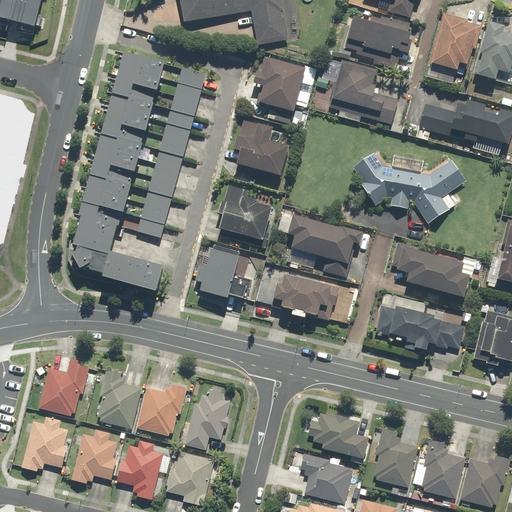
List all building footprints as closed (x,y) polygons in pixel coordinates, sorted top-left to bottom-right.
[(0,0),(0,25),(9,28),(11,23),(16,0),(0,0)] [(20,32),(33,36),(34,30),(37,31),(44,0),(16,0),(11,23),(21,26),(20,32)] [(288,40),(281,0),(179,0),(184,23),(252,11),(258,45),(288,40)] [(418,0),(420,0),(419,0),(390,0),(387,12),(411,18),(416,0),(418,0)] [(426,77),(453,85),(459,64),(467,66),(472,49),(476,50),(482,28),(467,23),(468,20),(443,13),(426,77)] [(370,23),(355,19),(346,48),(356,51),(355,55),(374,60),(373,65),(396,71),(401,53),(409,55),(411,48),(408,47),(411,34),(408,33),(410,25),(383,17),(381,23),(371,20),(370,23)] [(505,27),(489,22),(474,74),(496,80),(499,70),(509,74),(511,64),(511,35),(503,33),(505,27)] [(161,239),(205,79),(125,57),(72,255),(81,273),(157,294),(164,269),(110,254),(117,227),(161,239)] [(306,69),(266,58),(262,74),(257,73),(254,84),(262,86),(257,103),(294,113),(306,69)] [(315,88),(326,92),(331,93),(330,96),(333,97),(330,107),(340,110),(338,116),(360,122),(361,116),(391,125),(395,112),(401,114),(403,106),(397,104),(398,101),(374,94),(377,87),(372,85),(377,70),(347,61),(346,65),(329,60),(324,78),(318,76),(315,88)] [(426,104),(420,128),(477,144),(479,138),(509,146),(511,135),(511,112),(498,109),(496,116),(484,113),(486,105),(468,100),(467,105),(460,103),(458,113),(426,104)] [(17,110),(0,106),(0,210),(22,123),(20,118),(16,114),(17,110)] [(292,117),(269,110),(267,119),(289,125),(292,117)] [(281,177),(288,146),(269,142),(272,131),(243,124),(240,137),(237,137),(233,150),(240,152),(235,171),(260,177),(261,172),(281,177)] [(502,146),(486,142),(482,154),(499,158),(502,146)] [(467,181),(452,160),(429,177),(421,175),(423,161),(394,156),(391,169),(385,168),(374,154),(354,168),(367,185),(363,188),(376,206),(387,198),(392,199),(391,207),(408,210),(410,202),(414,203),(430,224),(456,205),(448,195),(467,181)] [(249,192),(229,186),(224,204),(221,204),(218,214),(223,216),(220,229),(221,229),(219,236),(265,249),(275,214),(272,214),(273,209),(256,204),(258,200),(247,198),(249,192)] [(345,228),(344,231),(283,213),(278,231),(295,236),(291,249),(327,259),(323,271),(347,278),(350,267),(348,266),(354,244),(360,246),(364,233),(345,228)] [(511,221),(508,220),(502,243),(505,244),(495,286),(511,289),(511,221)] [(463,259),(462,263),(420,252),(421,247),(397,241),(391,265),(398,267),(397,270),(409,273),(406,284),(465,299),(475,262),(463,259)] [(230,296),(244,299),(247,286),(240,284),(241,279),(235,277),(240,257),(211,250),(207,267),(199,265),(195,282),(203,284),(201,293),(229,300),(230,296)] [(262,281),(256,302),(271,306),(271,308),(283,311),(284,308),(293,311),(291,315),(305,319),(307,314),(318,317),(321,306),(327,307),(332,288),(283,275),(280,286),(262,281)] [(511,360),(511,317),(488,313),(489,309),(481,307),(480,314),(485,316),(484,324),(487,325),(485,335),(480,334),(474,359),(498,365),(500,358),(511,360)] [(407,338),(406,342),(416,344),(415,349),(427,351),(429,343),(459,349),(464,327),(434,321),(435,316),(397,308),(396,312),(381,309),(377,332),(389,334),(388,338),(397,340),(398,336),(407,338)] [(79,361),(71,359),(67,374),(49,369),(39,409),(71,417),(72,414),(75,415),(80,394),(84,394),(90,369),(77,366),(79,361)] [(122,374),(106,370),(100,395),(104,396),(98,417),(101,418),(100,422),(132,430),(142,390),(125,385),(126,381),(121,379),(122,374)] [(165,392),(147,388),(137,429),(170,437),(171,433),(174,433),(178,415),(181,416),(188,388),(167,383),(165,392)] [(208,397),(203,395),(200,406),(195,404),(186,440),(186,441),(185,445),(207,450),(210,438),(222,441),(224,429),(227,429),(229,418),(227,417),(231,402),(222,400),(224,394),(210,391),(208,397)] [(311,415),(306,435),(313,436),(312,442),(323,444),(322,449),(364,458),(369,437),(356,434),(358,423),(347,420),(348,417),(334,414),(334,416),(320,413),(319,417),(311,415)] [(45,464),(62,468),(68,447),(65,446),(68,431),(59,429),(61,421),(46,417),(44,425),(34,422),(22,469),(37,473),(38,469),(43,470),(45,464)] [(375,454),(379,455),(374,475),(377,475),(376,480),(408,488),(418,447),(401,443),(402,439),(396,437),(397,432),(382,429),(375,454)] [(109,441),(110,434),(96,431),(94,438),(81,436),(73,482),(87,484),(88,481),(93,482),(94,477),(111,480),(117,443),(109,441)] [(425,462),(418,461),(413,484),(419,485),(418,490),(456,499),(465,459),(449,455),(450,449),(442,447),(443,442),(430,439),(425,462)] [(153,501),(163,455),(152,452),(154,445),(140,441),(138,449),(129,447),(126,461),(122,460),(117,482),(134,486),(133,492),(138,494),(137,498),(153,501)] [(214,460),(180,453),(176,471),(172,470),(167,493),(185,497),(183,502),(204,507),(214,460)] [(306,471),(305,475),(310,476),(305,494),(344,504),(353,472),(349,471),(349,469),(329,463),(330,460),(304,453),(300,469),(306,471)] [(506,458),(496,456),(496,458),(491,457),(489,464),(469,459),(459,500),(491,508),(492,504),(496,505),(501,486),(504,486),(510,462),(506,461),(506,458)] [(442,499),(417,492),(414,500),(439,507),(442,499)] [(356,509),(355,511),(394,511),(396,508),(362,500),(360,510),(356,509)] [(307,507),(299,505),(298,510),(290,508),(289,511),(351,511),(308,501),(307,507)]
